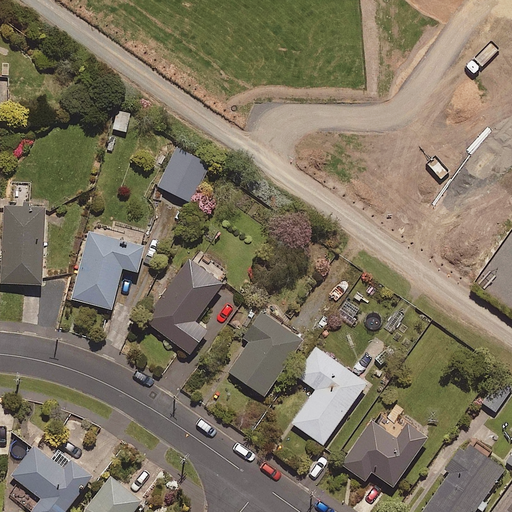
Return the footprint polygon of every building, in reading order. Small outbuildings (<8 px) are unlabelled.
[(209,160),(175,145),(157,184),(191,199),(209,160)] [(32,203),(33,180),(9,179),(8,202),(3,202),(0,267),(0,278),(41,280),(44,204),(32,203)] [(143,239),(87,225),(70,296),(110,306),(120,263),(136,267),(143,239)] [(201,264),(188,254),(144,320),(190,350),(206,326),(194,318),(225,271),(205,258),(201,264)] [(301,335),(256,304),(238,330),(249,337),(228,368),(262,392),(301,335)] [(365,378),(315,344),(295,372),(315,386),(291,420),(322,441),(365,378)] [(511,387),(498,377),(481,400),(495,410),(511,387)] [(393,433),(370,417),(340,461),(364,478),(371,469),(392,483),(427,431),(405,416),(393,433)] [(56,460),(32,442),(10,472),(37,493),(26,508),(31,511),(59,511),(91,470),(63,450),(56,460)] [(459,444),(443,467),(450,471),(423,509),(428,511),(472,511),(505,466),(470,442),(465,449),(459,444)] [(130,511),(142,496),(110,474),(84,505),(82,511),(130,511)]
